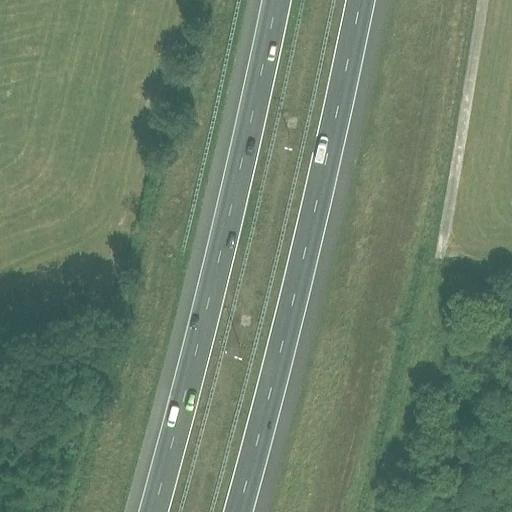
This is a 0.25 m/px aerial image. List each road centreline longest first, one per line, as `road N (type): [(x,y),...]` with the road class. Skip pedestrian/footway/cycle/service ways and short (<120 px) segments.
road 1 (motorway): [(274,0),(149,511)]
road 2 (motorway): [(239,511),(361,0)]
